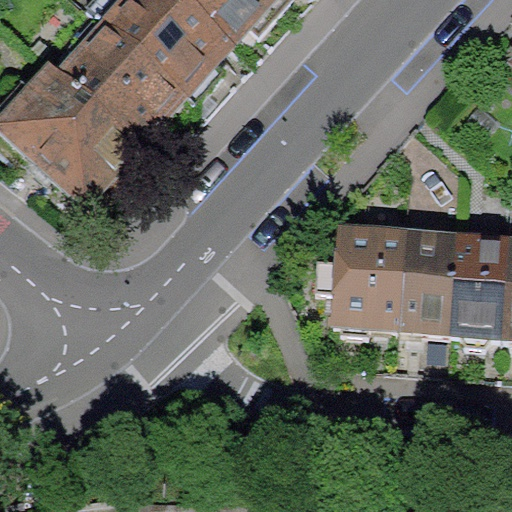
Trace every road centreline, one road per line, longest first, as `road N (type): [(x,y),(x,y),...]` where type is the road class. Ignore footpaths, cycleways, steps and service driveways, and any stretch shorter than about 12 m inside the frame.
road 1 (residential): [(422,0),(115,328)]
road 2 (residential): [(511,423),(269,399),(189,372),(115,328)]
road 3 (residential): [(0,241),(115,328)]
road 4 (residential): [(115,328),(0,395)]
